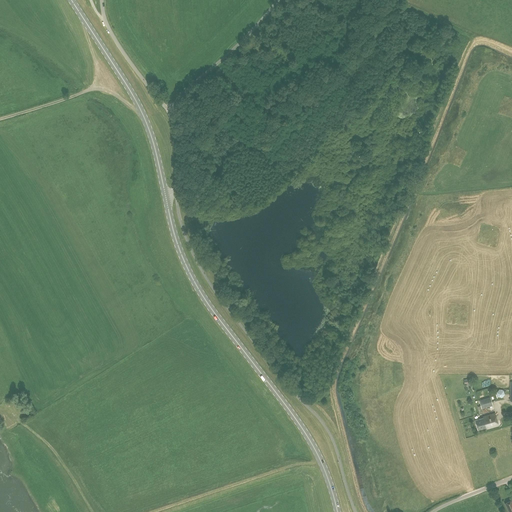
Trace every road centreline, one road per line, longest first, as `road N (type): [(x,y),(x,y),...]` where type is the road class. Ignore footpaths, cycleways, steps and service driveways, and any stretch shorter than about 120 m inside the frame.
road 1 (primary): [(337,511),(300,425),(199,291),(165,200)]
road 2 (unclassified): [(165,200),(177,180),(175,129),(116,43),(101,0)]
road 3 (primary): [(144,119),(78,13)]
